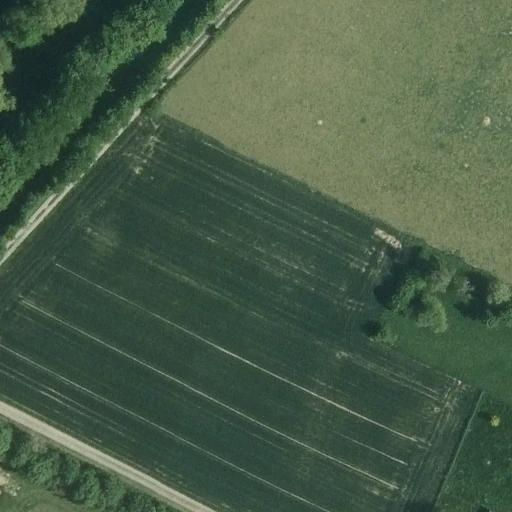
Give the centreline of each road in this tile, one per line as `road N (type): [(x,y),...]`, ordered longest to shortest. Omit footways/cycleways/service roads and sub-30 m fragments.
road 1 (track): [(0,254),(237,0)]
road 2 (track): [(207,511),(0,406)]
